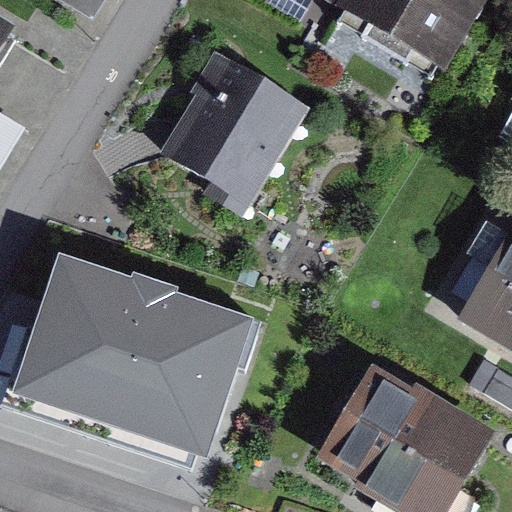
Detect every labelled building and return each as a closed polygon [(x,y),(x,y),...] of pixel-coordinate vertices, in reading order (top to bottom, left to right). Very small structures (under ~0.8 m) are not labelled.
[(479,0),(344,0),(353,5),(342,23),(434,77),(480,0),(479,0)] [(240,55),(182,150),(257,195),(315,100),(240,55)] [(511,243),(467,320),(511,346),(511,243)] [(59,276),(17,407),(209,469),(247,332),(59,276)] [(323,455),(411,511),(439,511),(488,436),(379,367),(323,455)]
